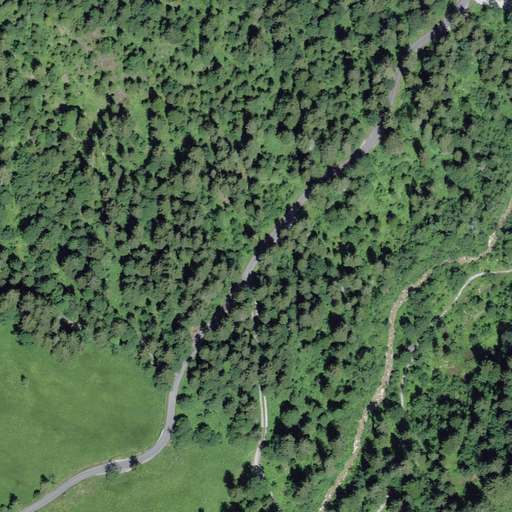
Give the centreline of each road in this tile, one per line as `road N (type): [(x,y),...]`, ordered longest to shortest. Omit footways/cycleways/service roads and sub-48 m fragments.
road 1 (unclassified): [(465,0),(401,64),(385,120),(366,146),(326,177),(242,278),(184,365),(163,441),(141,460),(97,470),(20,511)]
road 2 (track): [(381,511),(404,455),(402,386),(423,337),(470,280),(511,271)]
road 3 (unknown): [(268,247),(274,120),(312,0)]
road 4 (track): [(276,511),(261,479),(265,420),(242,278)]
